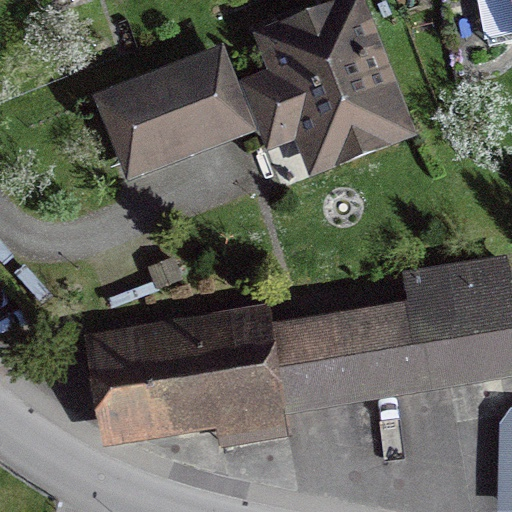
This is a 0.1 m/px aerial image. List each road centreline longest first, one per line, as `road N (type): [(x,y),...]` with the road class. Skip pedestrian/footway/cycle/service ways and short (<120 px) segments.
road 1 (unknown): [(0,224),(39,249),(76,247),(218,176)]
road 2 (residential): [(188,511),(67,463),(0,417)]
